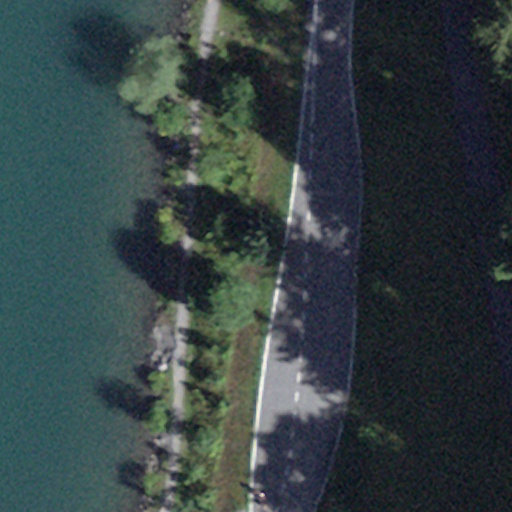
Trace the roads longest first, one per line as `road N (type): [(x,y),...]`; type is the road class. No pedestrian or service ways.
road 1 (unclassified): [(336,0),(338,162),(309,468),(295,511)]
road 2 (unclassified): [(456,0),(511,321)]
